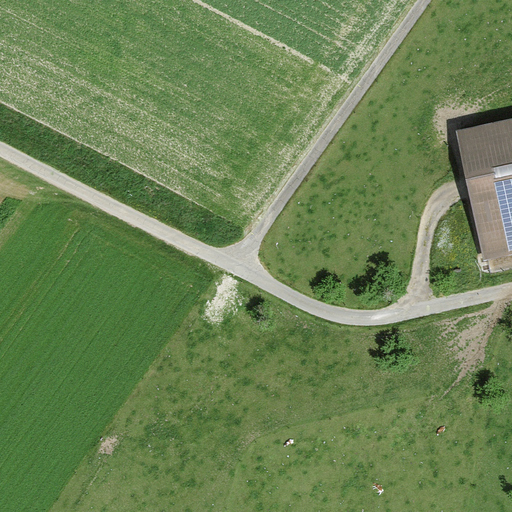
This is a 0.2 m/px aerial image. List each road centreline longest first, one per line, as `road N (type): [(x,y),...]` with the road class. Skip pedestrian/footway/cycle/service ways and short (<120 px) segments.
road 1 (unclassified): [(0,144),(312,302),(391,325),(511,298)]
road 2 (track): [(218,251),(263,226),(425,0)]
